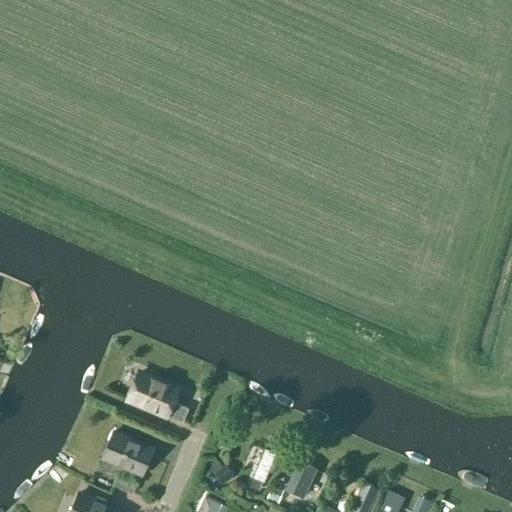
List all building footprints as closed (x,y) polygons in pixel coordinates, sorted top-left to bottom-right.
[(136,379),(129,398),(166,414),(167,412),(182,419),(187,406),(172,400),(177,388),(156,380),(139,373),(136,379)] [(141,473),(152,447),(114,431),(103,457),(141,473)] [(258,475),(269,445),(256,441),(245,471),(258,475)] [(274,483),(294,493),(309,463),(289,453),(274,483)] [(346,511),(356,511),(370,482),(361,479),(346,511)] [(420,508),(427,494),(414,487),(407,501),(420,508)] [(206,511),(214,497),(199,489),(186,511),(206,511)] [(115,511),(117,509),(80,492),(71,511),(115,511)]
